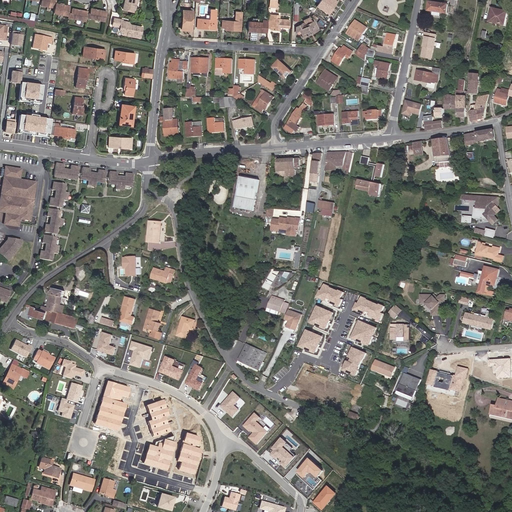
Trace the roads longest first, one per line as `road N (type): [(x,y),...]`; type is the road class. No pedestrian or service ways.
road 1 (residential): [(148,188),(172,205),(184,268),(231,364),(255,387),(369,435)]
road 2 (residential): [(148,188),(139,215),(51,275),(10,320)]
road 3 (residential): [(318,53),(163,42)]
road 4 (residential): [(0,281),(16,281),(33,258),(43,151)]
road 5 (residential): [(223,442),(186,399),(102,367)]
road 6 (residential): [(420,0),(392,139)]
road 7 (residential): [(149,161),(274,147)]
